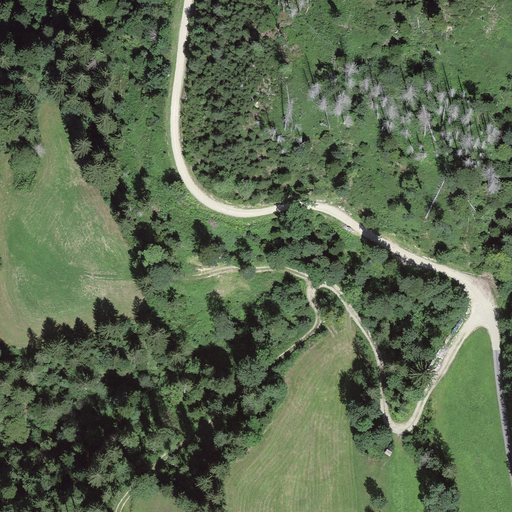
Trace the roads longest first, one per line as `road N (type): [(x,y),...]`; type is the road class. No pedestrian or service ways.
road 1 (track): [(119,511),(161,460),(314,330),(315,284),(339,292),(372,340),(387,420),(403,431),(487,308)]
road 2 (track): [(189,0),(173,126),(192,191),(227,212),(323,208),(462,278),(487,308)]
road 3 (track): [(487,308),(511,469)]
